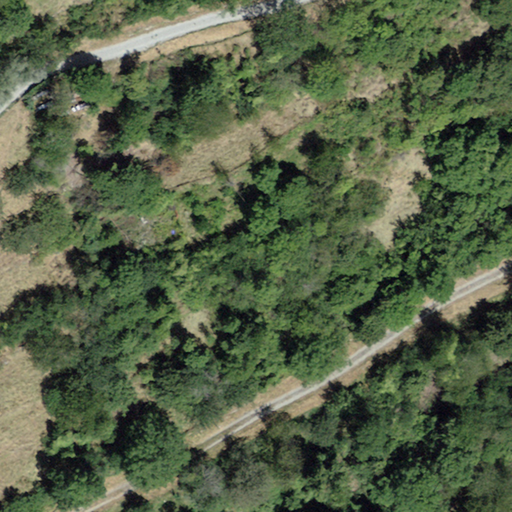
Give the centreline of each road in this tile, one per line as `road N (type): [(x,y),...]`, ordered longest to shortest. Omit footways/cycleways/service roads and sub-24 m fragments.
road 1 (track): [(511,278),(347,377),(86,511)]
road 2 (track): [(297,0),(139,40),(52,75),(0,112)]
